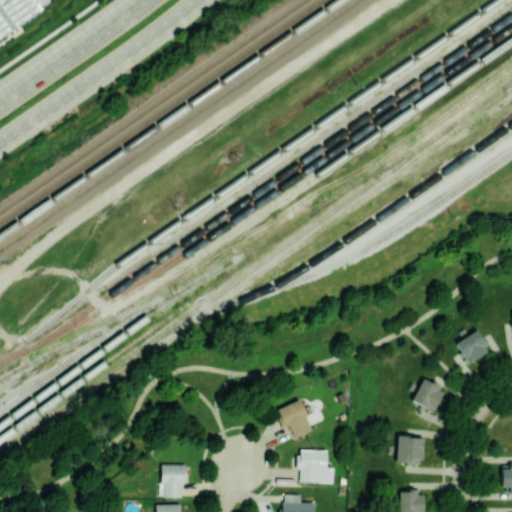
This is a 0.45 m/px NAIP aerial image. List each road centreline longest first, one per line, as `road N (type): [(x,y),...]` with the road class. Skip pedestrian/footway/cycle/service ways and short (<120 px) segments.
road 1 (secondary): [(0,141),(197,0)]
road 2 (secondary): [(145,0),(0,102)]
